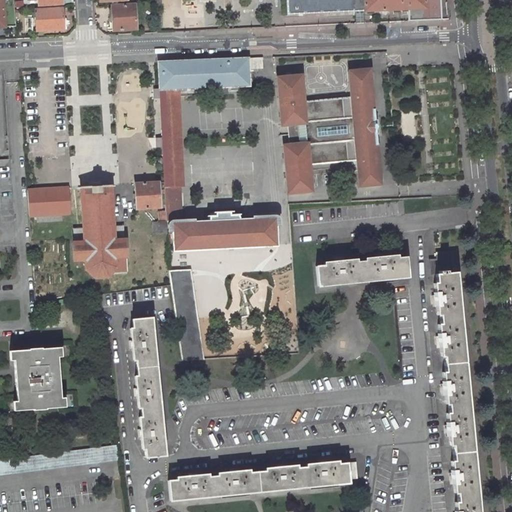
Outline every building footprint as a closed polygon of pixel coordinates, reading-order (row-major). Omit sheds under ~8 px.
[(13,0),(0,0),(0,26),(15,26),(14,10),(13,0)] [(286,0),(287,14),(408,9),(408,21),(440,20),(439,0),(286,0)] [(126,5),(113,6),(114,30),(137,29),(135,5),(126,5)] [(35,10),(36,31),(64,30),(64,9),(35,10)] [(250,69),(263,69),(262,58),(250,59),(250,69)] [(248,59),(159,63),(160,90),(180,89),(249,86),(248,59)] [(301,75),(278,77),(282,125),(305,124),(307,143),(283,145),(288,193),(311,191),(309,165),(358,160),(360,186),(381,184),(370,70),(348,71),(351,98),(304,102),(301,75)] [(180,89),(160,90),(161,101),(181,100),(180,89)] [(161,101),(163,137),(164,162),(165,183),(165,187),(181,186),(185,186),(181,100),(161,101)] [(159,183),(136,184),(137,208),(159,207),(160,207),(159,183)] [(115,226),(113,185),(83,186),(85,228),(76,228),(76,242),(74,242),(75,260),(87,259),(87,268),(86,268),(87,270),(88,270),(96,276),(95,277),(97,279),(98,277),(108,277),(110,279),(111,277),(110,275),(111,274),(112,275),(129,274),(127,239),(125,240),(124,226),(115,226)] [(166,207),(166,221),(173,221),(183,221),(182,211),(179,208),(179,201),(182,199),(181,186),(165,187),(166,207)] [(71,213),(69,187),(27,190),(29,216),(71,213)] [(193,223),(194,220),(183,221),(173,221),(170,225),(170,231),(173,231),(175,251),(277,245),(276,224),(279,224),(279,218),(276,215),(255,216),(255,219),(193,223)] [(160,221),(154,221),(154,232),(167,232),(166,221),(160,221)] [(460,251),(439,253),(439,260),(440,274),(458,272),(461,272),(460,251)] [(317,286),(408,277),(406,256),(389,258),(388,255),(385,255),(384,253),(375,254),(376,256),(372,257),(373,260),(348,263),(347,259),(343,260),(343,257),(335,258),(335,261),(332,261),(332,264),(315,266),(317,286)] [(439,260),(432,260),(432,275),(438,274),(440,274),(439,260)] [(172,296),(194,293),(191,270),(168,270),(170,285),(172,296)] [(438,274),(441,307),(437,308),(438,321),(443,321),(445,348),(442,348),(443,362),(447,361),(449,389),(445,389),(447,403),(451,402),(453,430),(449,430),(450,443),(455,442),(457,470),(453,470),(454,484),(459,483),(461,511),(457,511),(485,511),(458,272),(440,274),(438,274)] [(204,359),(194,293),(172,296),(176,318),(182,360),(204,359)] [(142,400),(145,425),(141,426),(142,429),(139,430),(139,437),(143,437),(143,442),(147,441),(149,458),(169,455),(166,432),(152,316),(132,319),(134,335),(131,336),(131,340),(128,341),(129,348),(132,347),(132,351),(136,351),(140,385),(136,385),(137,389),(134,389),(135,396),(138,396),(138,401),(142,400)] [(13,351),(14,360),(16,387),(16,397),(17,401),(17,411),(33,410),(46,409),(62,407),(61,398),(61,393),(58,358),(58,357),(57,347),(42,348),(29,349),(13,351)] [(0,459),(0,474),(120,459),(118,444),(0,459)] [(171,502),(352,484),(352,479),(358,478),(357,462),(341,461),(294,466),(178,477),(169,481),(171,502)]
